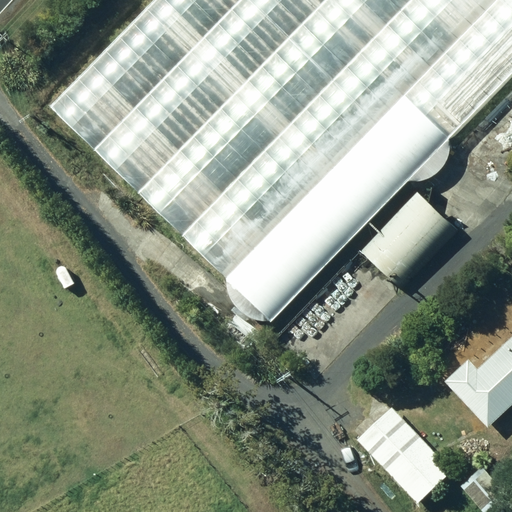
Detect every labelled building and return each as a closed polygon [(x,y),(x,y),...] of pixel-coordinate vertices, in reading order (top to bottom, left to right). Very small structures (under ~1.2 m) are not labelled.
[(273,316),(280,315),(419,176),(424,176),(431,176),(436,174),(442,172),(448,166),(453,161),(457,156),(458,151),(460,144),(460,139),(459,133),(511,79),(511,0),(158,0),(59,102),(236,275),(236,282),(238,289),(241,295),(244,301),(248,305),(254,310),(260,314),(266,315),(273,316)] [(466,140),(479,152),(507,123),(495,111),(466,140)] [(366,249),(405,285),(460,226),(422,190),(366,249)] [(453,377),(497,424),(511,409),(511,340),(486,365),(478,355),(453,377)] [(364,437),(424,500),(458,468),(399,405),(364,437)] [(468,483),(494,510),(511,493),(511,486),(489,463),(468,483)]
